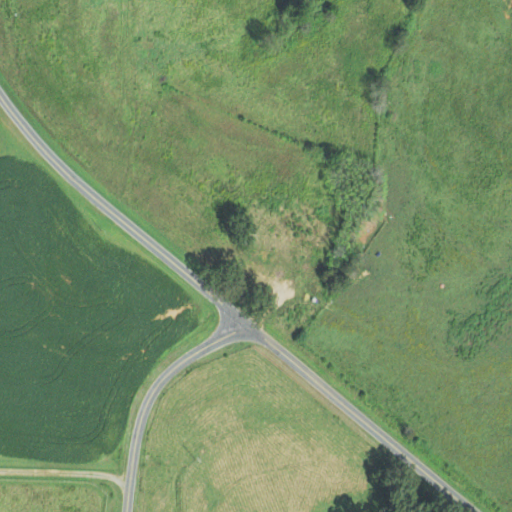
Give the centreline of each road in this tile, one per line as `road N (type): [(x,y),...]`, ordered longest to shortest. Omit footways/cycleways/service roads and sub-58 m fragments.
road 1 (residential): [(246,324),(80,185),(0,95)]
road 2 (residential): [(474,511),(246,324)]
road 3 (residential): [(126,511),(139,420),(155,387),(179,363),(246,324)]
